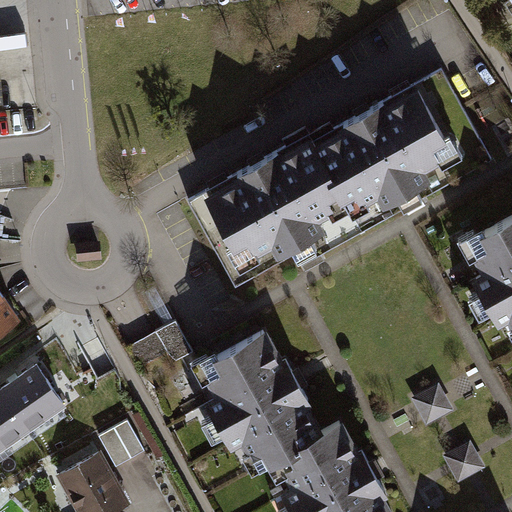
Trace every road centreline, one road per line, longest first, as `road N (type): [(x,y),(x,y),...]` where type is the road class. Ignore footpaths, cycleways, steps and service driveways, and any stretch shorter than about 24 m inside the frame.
road 1 (residential): [(446,20),(132,220)]
road 2 (residential): [(80,196),(54,213),(45,246),(49,261),(78,285),(96,287),(124,273),(137,243),(132,220)]
road 3 (residential): [(59,0),(74,143)]
